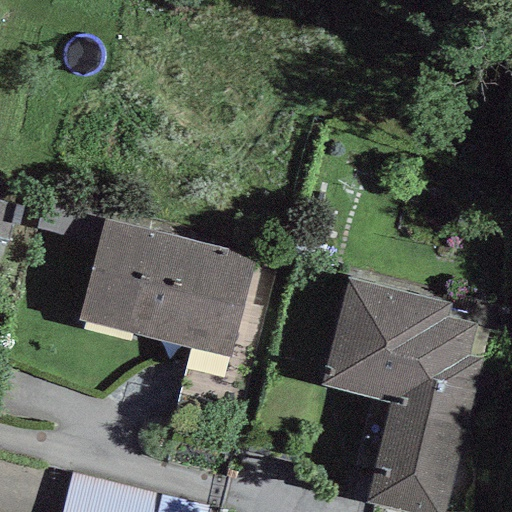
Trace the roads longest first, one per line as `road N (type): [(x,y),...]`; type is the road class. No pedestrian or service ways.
road 1 (track): [(511,276),(491,511)]
road 2 (unknown): [(0,426),(218,486)]
